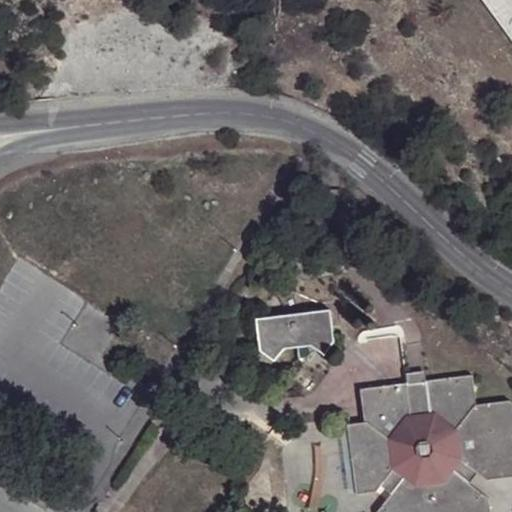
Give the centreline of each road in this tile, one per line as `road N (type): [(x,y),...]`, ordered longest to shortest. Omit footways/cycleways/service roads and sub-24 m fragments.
road 1 (unclassified): [(153,121),(221,115),(322,136),(363,161),(511,291)]
road 2 (unclassified): [(0,162),(40,142),(153,121)]
road 3 (unclassified): [(153,121),(0,125)]
